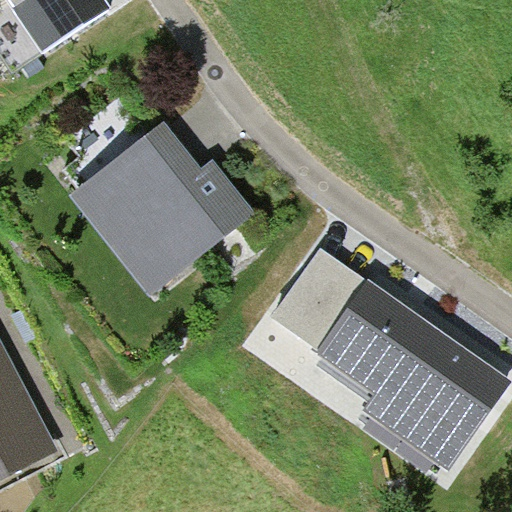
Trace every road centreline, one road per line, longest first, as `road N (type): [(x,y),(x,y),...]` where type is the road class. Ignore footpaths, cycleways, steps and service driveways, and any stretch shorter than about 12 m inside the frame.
road 1 (residential): [(511,318),(303,168),(232,90),(172,0)]
road 2 (track): [(451,276),(314,0)]
